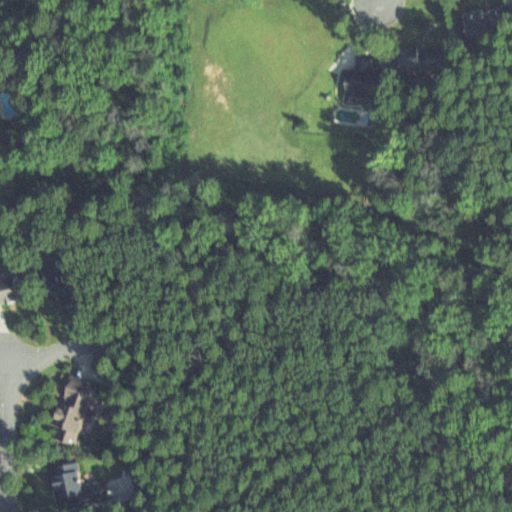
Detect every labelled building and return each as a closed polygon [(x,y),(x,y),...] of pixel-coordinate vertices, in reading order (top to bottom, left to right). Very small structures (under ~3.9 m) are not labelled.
[(464,31),(511,23),(508,2),(461,10),(464,31)] [(391,68),(438,61),(435,40),(388,48),(391,68)] [(343,66),(338,102),(357,105),(358,97),(376,100),(381,61),(371,59),(369,70),(364,69),(366,56),(355,54),(353,68),(343,66)] [(47,301),(39,271),(81,260),(89,289),(71,294),(73,302),(64,304),(62,297),(47,301)] [(22,297),(0,304),(0,273),(13,269),(22,297)] [(54,423),(71,371),(97,379),(89,405),(98,407),(93,424),(84,421),(77,444),(55,437),(59,424),(54,423)] [(60,497),(53,473),(58,471),(56,463),(77,457),(84,480),(104,474),(113,505),(90,511),(83,490),(60,497)]
